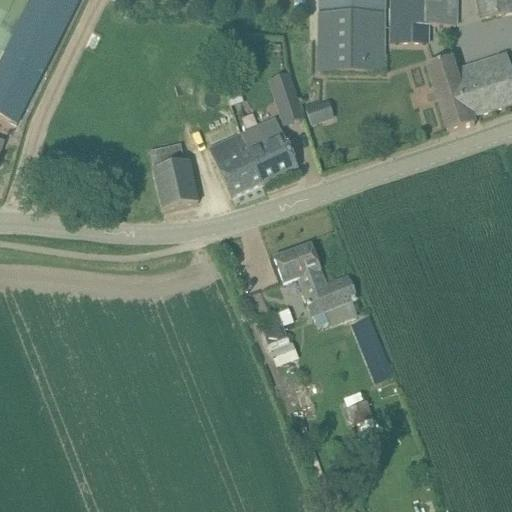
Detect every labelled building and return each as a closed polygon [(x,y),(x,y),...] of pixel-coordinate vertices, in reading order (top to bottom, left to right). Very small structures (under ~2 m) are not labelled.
[(0,0),(0,58),(28,0),(0,0)] [(33,0),(7,54),(42,71),(43,72),(79,0),(33,0)] [(321,0),(321,76),(385,76),(384,0),(321,0)] [(390,0),(390,25),(390,45),(428,46),(428,27),(456,27),(456,0),(390,0)] [(511,14),(511,0),(476,0),(480,21),(511,14)] [(451,61),(427,68),(448,135),(475,126),(473,120),(511,107),(511,76),(506,56),(454,72),(451,61)] [(296,103),(287,78),(273,84),(281,108),(296,103)] [(325,113),(306,117),(308,126),(327,122),(325,113)] [(276,121),(241,137),(264,186),(298,170),(276,121)] [(231,200),(264,186),(241,137),(209,151),(231,200)] [(150,153),(155,180),(162,212),(198,205),(189,164),(185,164),(181,147),(150,153)] [(311,247),(274,260),(284,286),(298,281),(312,318),(323,314),(328,329),(356,319),(350,304),(356,302),(347,280),(326,288),(311,247)] [(269,346),(288,338),(278,317),(260,326),(269,346)] [(269,347),(267,347),(270,354),(277,370),(298,362),(292,346),(290,346),(287,340),(269,347)] [(314,418),(306,383),(294,386),(302,420),(314,418)] [(367,403),(347,411),(353,428),(373,421),(367,403)]
